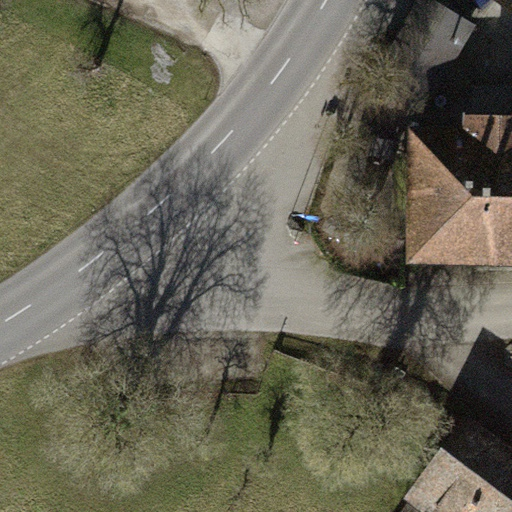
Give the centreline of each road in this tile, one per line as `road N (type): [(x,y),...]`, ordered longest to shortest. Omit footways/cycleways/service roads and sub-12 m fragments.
road 1 (residential): [(511,301),(349,306),(211,267),(152,221)]
road 2 (tertiary): [(292,57),(152,221)]
road 3 (tertiary): [(152,221),(0,320)]
road 4 (residential): [(292,57),(184,0)]
